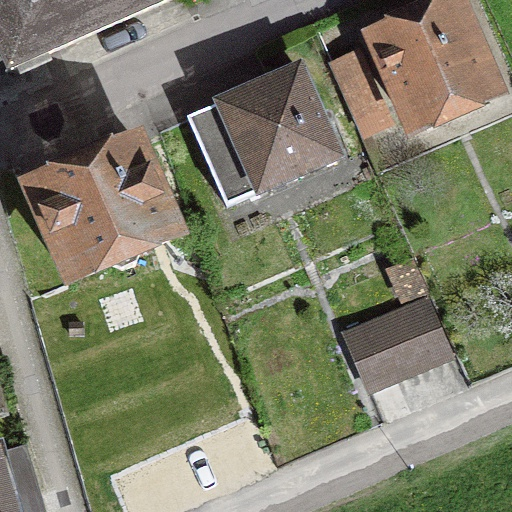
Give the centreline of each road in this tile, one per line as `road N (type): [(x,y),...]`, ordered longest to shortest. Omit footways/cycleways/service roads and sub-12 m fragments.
road 1 (residential): [(0,141),(323,0)]
road 2 (residential): [(0,247),(71,511)]
road 3 (residential): [(272,511),(511,405)]
